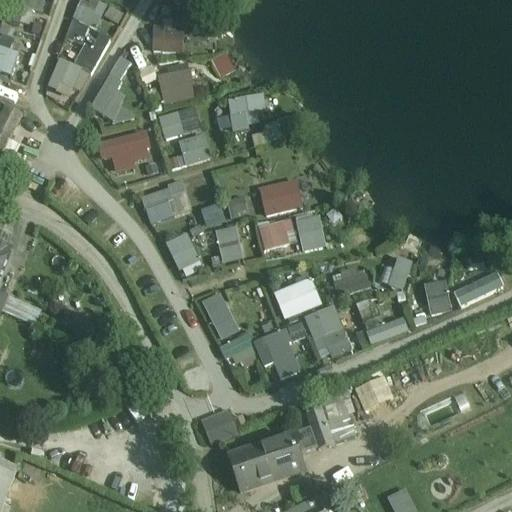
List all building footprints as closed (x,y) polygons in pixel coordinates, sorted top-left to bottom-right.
[(18,0),(13,24),(33,29),(37,12),(43,14),(46,0),(18,0)] [(167,0),(185,9),(189,0),(167,0)] [(155,32),(155,53),(186,53),(186,33),(155,32)] [(101,33),(94,48),(85,44),(76,63),(96,73),(113,39),(101,33)] [(0,49),(0,72),(15,75),(20,52),(0,48),(0,49)] [(121,57),(114,75),(126,80),(134,63),(121,57)] [(72,97),(84,68),(61,58),(49,88),(72,97)] [(161,76),(165,105),(196,101),(192,72),(161,76)] [(121,92),(125,82),(110,75),(95,109),(131,125),(136,113),(123,107),(128,95),(121,92)] [(234,129),(266,125),(263,95),(231,98),(234,129)] [(8,108),(0,122),(0,154),(3,155),(23,116),(8,108)] [(199,109),(162,116),(166,139),(204,131),(199,109)] [(148,132),(100,142),(104,161),(114,159),(117,174),(137,170),(136,161),(154,158),(148,132)] [(184,155),(172,159),(175,170),(214,158),(206,134),(180,142),(184,155)] [(260,189),(268,217),(305,207),(298,178),(260,189)] [(152,224),(195,209),(185,182),(143,197),(152,224)] [(234,216),(250,212),(245,197),(230,202),(234,216)] [(203,211),(209,228),(229,221),(222,204),(203,211)] [(298,221),(304,251),(328,246),(322,216),(298,221)] [(261,226),(267,250),(299,242),(294,218),(261,226)] [(222,262),(245,260),(241,227),(219,229),(222,262)] [(167,243),(180,271),(203,260),(190,232),(167,243)] [(0,277),(11,250),(0,245),(0,277)] [(398,256),(394,268),(389,266),(383,283),(404,290),(414,261),(398,256)] [(370,274),(359,276),(358,268),(335,272),(339,295),(373,289),(370,274)] [(461,308),(504,288),(497,273),(454,293),(461,308)] [(276,294),(288,321),(326,305),(314,278),(276,294)] [(432,318),(454,312),(446,280),(424,286),(432,318)] [(204,301),(222,342),(241,334),(223,293),(204,301)] [(0,295),(0,312),(2,313),(8,298),(0,295)] [(22,304),(8,298),(2,313),(35,327),(41,313),(21,305),(22,304)] [(366,333),(385,325),(375,302),(356,310),(366,333)] [(310,316),(322,362),(351,354),(339,309),(310,316)] [(83,319),(72,330),(83,341),(94,330),(83,319)] [(366,334),(372,348),(409,333),(404,320),(366,334)] [(302,326),(254,342),(252,336),(224,345),(231,367),(262,357),(266,369),(276,365),(281,381),(302,375),(292,344),(307,339),(302,326)] [(108,344),(99,338),(94,346),(102,352),(108,344)] [(360,388),(366,411),(395,403),(388,380),(360,388)] [(335,409),(323,413),(335,448),(347,444),(335,409)] [(323,413),(308,418),(313,433),(320,452),(320,454),(335,448),(323,413)] [(233,422),(225,425),(222,417),(204,425),(213,447),(239,437),(233,422)] [(313,433),(294,439),(300,458),(320,452),(313,433)] [(294,439),(231,461),(243,497),(306,476),(300,458),(294,439)] [(0,511),(2,511),(18,472),(0,464),(0,511)] [(316,487),(293,494),(297,506),(320,498),(316,487)] [(395,511),(415,511),(406,492),(389,500),(395,511)]
